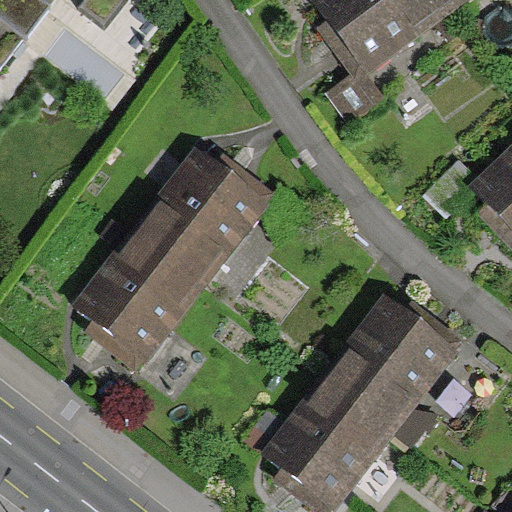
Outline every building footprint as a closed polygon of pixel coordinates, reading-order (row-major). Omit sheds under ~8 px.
[(17,0),(0,0),(0,88),(51,30),(17,0)] [(345,104),(434,33),(407,0),(320,0),(284,29),(345,104)] [(407,0),(434,33),(474,0),(407,0)] [(511,266),(511,141),(431,215),(494,283),(511,266)] [(188,151),(127,236),(202,289),(263,205),(188,151)] [(146,369),(202,289),(127,236),(70,317),(146,369)] [(451,344),(386,297),(327,378),(392,425),(451,344)] [(331,508),(392,425),(327,378),(267,460),(331,508)]
